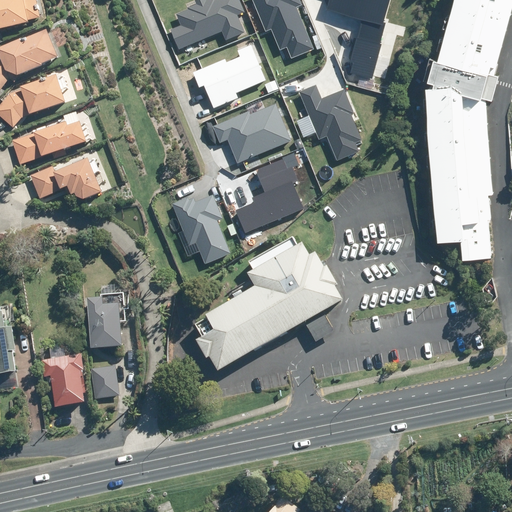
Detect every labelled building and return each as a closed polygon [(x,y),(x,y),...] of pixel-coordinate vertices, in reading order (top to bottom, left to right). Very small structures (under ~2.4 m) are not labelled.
[(26,20),(38,17),(34,0),(23,0),(21,1),(20,0),(0,0),(0,29),(27,24),(26,20)] [(171,30),(179,49),(221,31),(225,41),(244,33),(236,15),(243,12),(238,0),(196,0),(194,1),(196,4),(187,7),(188,9),(176,14),(181,25),(171,30)] [(287,47),(292,58),(314,49),(296,7),(301,5),(299,0),(252,0),(266,31),(271,29),(280,50),(287,47)] [(351,72),(372,78),(387,23),(384,22),(389,0),(330,0),(327,10),(362,19),(350,62),(354,63),(351,72)] [(511,0),(457,0),(429,90),(438,242),(465,241),(466,258),(499,256),(489,86),(511,9),(511,0)] [(0,89),(8,79),(13,83),(17,78),(17,75),(40,65),(40,64),(56,57),(45,31),(23,40),(23,38),(3,46),(0,47),(0,89)] [(205,85),(214,108),(238,99),(236,93),(266,81),(251,45),(237,50),(240,56),(226,62),(225,59),(193,72),(199,88),(205,85)] [(63,103),(59,91),(66,88),(63,77),(56,79),(55,76),(19,87),(20,90),(8,94),(0,104),(0,116),(12,128),(20,118),(31,115),(31,113),(63,103)] [(265,85),(268,93),(279,89),(276,80),(265,85)] [(327,136),(337,160),(359,152),(356,143),(362,141),(352,115),(355,114),(345,89),(321,98),(315,85),(299,91),(319,140),(327,136)] [(228,140),(238,164),(291,142),(275,104),(250,114),(249,111),(212,126),(220,143),(228,140)] [(64,123),(33,133),(33,134),(12,141),(20,165),(43,157),(42,155),(84,142),(77,123),(65,127),(64,123)] [(40,199),(62,190),(62,189),(64,188),(67,197),(73,195),(75,198),(81,200),(100,192),(93,174),(99,171),(94,161),(87,164),(85,159),(54,173),(51,167),(30,176),(40,199)] [(235,210),(245,233),(304,209),(293,182),(298,180),(293,167),(287,169),(283,159),(255,170),(264,192),(252,197),(254,202),(235,210)] [(205,264),(231,253),(217,220),(223,217),(213,194),(196,202),(194,197),(189,199),(188,196),(171,204),(189,246),(195,243),(205,264)] [(200,326),(207,338),(201,342),(211,359),(214,357),(223,372),(310,323),(321,342),(340,332),(328,312),(347,301),(339,286),(342,284),(332,267),(329,268),(320,253),(314,256),(307,244),(303,246),(298,238),(254,263),(259,271),(252,274),(256,280),(233,294),(237,301),(228,306),(223,297),(199,311),(203,319),(210,315),(211,316),(212,319),(200,326)] [(101,297),(87,298),(90,348),(121,346),(118,303),(102,304),(101,297)] [(0,373),(9,373),(5,352),(8,352),(4,328),(0,328),(0,373)] [(49,377),(55,408),(84,402),(79,377),(84,376),(80,354),(64,357),(62,349),(49,351),(50,359),(41,361),(44,378),(49,377)] [(118,395),(114,367),(91,370),(95,399),(118,395)] [(270,511),(296,511),(298,510),(281,498),(270,511)] [(174,511),(169,500),(156,507),(158,511),(174,511)]
